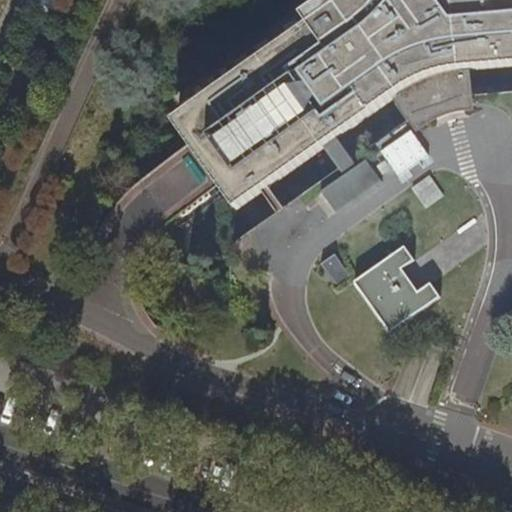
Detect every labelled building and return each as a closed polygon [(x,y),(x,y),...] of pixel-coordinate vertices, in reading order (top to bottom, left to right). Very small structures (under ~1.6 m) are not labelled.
[(511,0),(343,0),(336,7),(323,17),(314,23),(319,30),(186,125),(247,209),(332,148),(349,170),(355,178),(334,194),(338,199),(351,216),(393,184),(381,167),(377,161),(369,168),(362,159),(346,138),(406,95),(409,100),(404,105),(416,121),(426,134),(427,136),(437,130),(447,124),(461,119),(474,114),(485,111),(484,108),(483,94),(481,76),(474,76),(472,69),(511,65),(511,0)] [(414,188),(426,209),(446,198),(433,177),(414,188)] [(415,261),(406,249),(356,284),(391,333),(441,298),(432,285),(419,294),(402,270),(415,261)] [(341,257),(326,266),(337,284),(352,275),(341,257)] [(367,443),(356,472),(375,479),(439,500),(460,507),(476,511),(500,511),(508,489),(428,463),(404,456),(367,443)]
